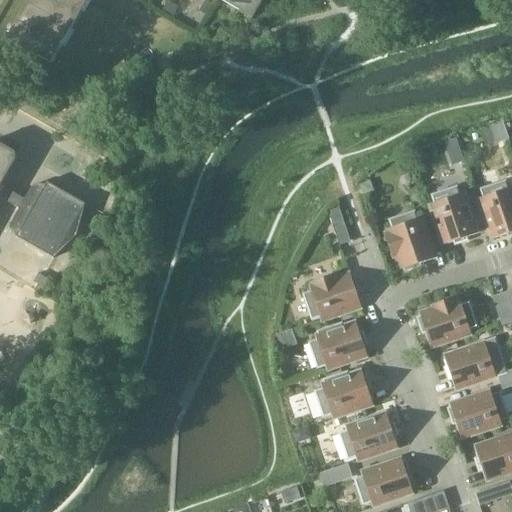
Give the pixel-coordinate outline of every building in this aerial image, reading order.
[(28,0),(6,39),(51,64),(87,0),(28,0)] [(173,0),(169,0),(166,8),(173,12),(179,3),(173,0)] [(204,0),(198,11),(203,13),(209,3),(204,0)] [(229,0),(240,6),(238,10),(252,18),(261,0),(229,0)] [(493,124),(499,141),(510,137),(504,120),(493,124)] [(0,198),(19,209),(13,218),(12,220),(12,221),(12,223),(12,225),(12,226),(13,228),(13,230),(14,231),(16,232),(17,233),(15,236),(53,258),(76,235),(85,204),(47,182),(45,185),(43,185),(41,184),(40,184),(38,184),(36,184),(35,185),(33,186),(32,187),(31,188),(30,189),(24,199),(3,187),(4,186),(3,186),(2,187),(0,185),(0,182),(15,156),(14,151),(0,143),(0,198)] [(369,192),(371,186),(369,181),(360,184),(363,195),(369,192)] [(491,238),(503,234),(511,230),(511,188),(507,190),(504,182),(481,190),(484,198),(478,200),(491,238)] [(442,243),(454,239),(476,232),(464,194),(459,196),(456,187),(432,195),(435,204),(430,206),(442,243)] [(330,211),(340,244),(350,240),(340,208),(330,211)] [(434,257),(432,249),(421,219),(416,221),(413,212),(390,220),(393,229),(387,231),(388,233),(385,233),(393,257),(396,256),(400,268),(403,267),(405,271),(414,268),(413,264),(434,257)] [(360,308),(356,296),(352,287),(356,285),(353,276),(349,277),(348,274),(336,278),(335,275),(312,283),(313,286),(311,287),(312,292),(304,295),(312,318),(320,315),(322,321),(360,308)] [(511,320),(511,312),(506,294),(494,298),(503,323),(511,320)] [(432,347),(469,334),(468,329),(476,326),(468,302),(460,305),(458,300),(456,301),(455,298),(432,306),(433,309),(420,313),(421,316),(417,318),(421,327),(425,326),(432,347)] [(365,357),(362,345),(354,323),(342,327),(341,324),(318,332),(318,335),(316,335),(318,340),(309,343),(317,367),(326,364),(328,369),(365,357)] [(294,343),(290,331),(278,335),(282,347),(294,343)] [(456,389),(499,375),(505,373),(494,339),(445,355),(456,389)] [(511,370),(505,373),(499,375),(503,387),(511,384),(511,370)] [(371,405),(367,394),(364,384),(368,383),(365,373),(361,375),(360,371),(347,375),(346,373),(323,380),(324,383),(322,384),(324,389),(315,392),(323,416),(332,413),(334,418),(371,405)] [(452,407),(448,409),(447,409),(452,425),(457,423),(462,438),(500,425),(498,420),(507,417),(499,394),(490,396),(488,391),(451,404),(452,407)] [(358,460),(388,450),(396,448),(384,413),(347,426),(349,431),(340,434),(348,458),(357,455),(358,460)] [(293,434),(296,444),(311,438),(308,429),(293,434)] [(511,433),(476,446),(483,469),(487,480),(495,478),(511,471),(511,433)] [(400,459),(362,472),(364,477),(355,480),(363,503),(372,501),(374,506),(411,493),(404,472),(408,470),(405,461),(401,462),(400,459)] [(320,473),(324,485),(350,476),(346,464),(320,473)] [(285,506),(301,500),(297,488),(281,493),(285,506)]
